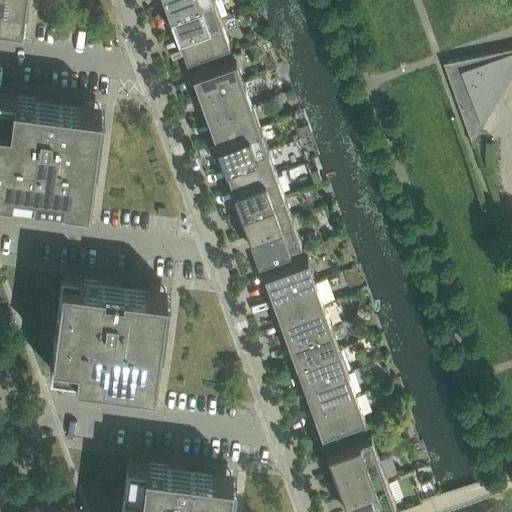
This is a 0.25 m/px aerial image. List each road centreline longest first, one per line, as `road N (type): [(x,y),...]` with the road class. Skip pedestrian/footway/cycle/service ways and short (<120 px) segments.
road 1 (residential): [(6,397),(282,430)]
road 2 (residential): [(0,225),(221,252)]
road 3 (residential): [(221,252),(149,67)]
road 4 (residential): [(282,430),(221,252)]
road 5 (residential): [(149,67),(0,51)]
road 6 (residential): [(47,511),(6,397)]
